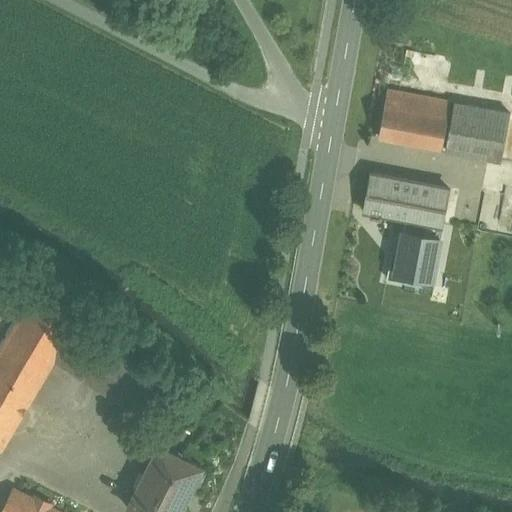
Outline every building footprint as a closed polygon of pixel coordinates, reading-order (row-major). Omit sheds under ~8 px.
[(450,98),(386,86),(377,136),(441,147),(450,98)] [(456,97),(447,147),(502,157),(511,107),(456,97)] [(451,180),(372,166),(365,205),(405,213),(428,217),(444,220),(451,180)] [(426,231),(428,217),(405,213),(393,280),(432,287),(441,233),(426,231)] [(37,281),(0,345),(0,446),(3,449),(55,358),(81,313),(84,308),(37,281)] [(81,313),(55,358),(154,414),(180,370),(81,313)] [(160,435),(127,500),(150,511),(181,511),(208,458),(160,435)] [(13,487),(0,511),(61,511),(52,507),(54,503),(34,494),(33,497),(13,487)]
